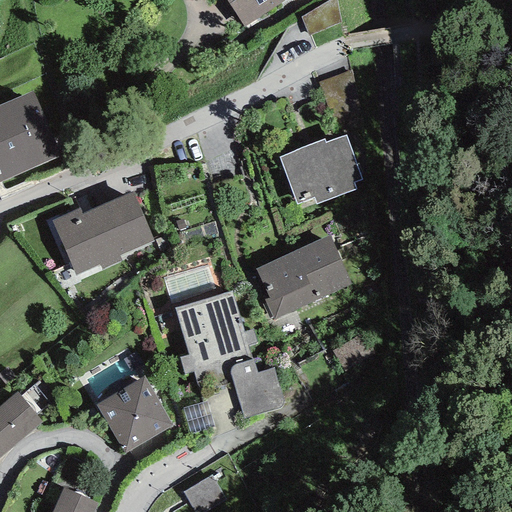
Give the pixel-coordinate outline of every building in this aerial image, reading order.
[(225,0),(242,27),(284,0),(288,0),(290,2),(293,0),(225,0)] [(336,0),(330,0),(300,18),(308,37),(341,21),(336,0)] [(351,71),(318,81),(330,119),(363,108),(351,71)] [(0,181),(66,153),(38,89),(0,105),(0,181)] [(362,180),(345,136),(325,143),(323,139),(278,156),(296,204),(313,198),(315,205),(356,190),(353,183),(362,180)] [(79,208),(51,221),(76,275),(99,265),(102,270),(122,261),(119,256),(154,241),(132,192),(82,215),(79,208)] [(352,285),(329,235),(255,269),(268,299),(264,301),(273,321),(352,285)] [(231,292),(174,310),(189,355),(179,358),(184,374),(193,372),(200,393),(226,385),(221,368),(252,358),(248,346),(257,343),(252,330),(244,333),(231,292)] [(257,372),(252,359),(235,365),(231,367),(230,369),(229,374),(243,418),(278,409),(281,407),(283,405),(283,400),(273,367),(257,372)] [(143,377),(95,404),(124,454),(172,427),(143,377)] [(17,393),(0,406),(0,456),(41,423),(17,393)] [(210,475),(183,492),(195,511),(198,511),(223,496),(210,475)] [(93,511),(98,503),(63,488),(52,511),(93,511)]
